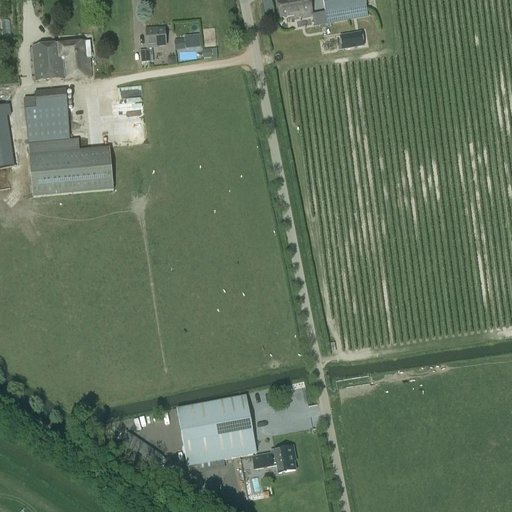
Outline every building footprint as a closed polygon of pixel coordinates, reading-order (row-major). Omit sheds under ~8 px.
[(294,19),(312,15),(308,0),(279,0),(276,1),(280,19),(293,16),(294,19)] [(321,0),(324,13),(312,16),(313,27),(352,20),(350,13),(367,10),(365,0),(321,0)] [(11,20),(2,21),(4,38),(13,37),(11,20)] [(158,48),(158,46),(165,46),(164,30),(153,31),(153,30),(145,30),(147,49),(158,48)] [(337,40),(339,49),(340,49),(360,45),(357,31),(345,33),(336,35),(337,40)] [(184,40),(185,49),(200,48),(199,36),(184,37),(184,40)] [(184,40),(174,40),(174,50),(185,49),(184,40)] [(32,47),(35,83),(92,78),(90,59),(91,59),(90,43),(32,47)] [(200,49),(200,58),(215,59),(215,49),(200,49)] [(149,50),(140,51),(141,64),(150,63),(149,50)] [(119,110),(120,119),(135,117),(135,109),(143,108),(141,87),(111,90),(113,110),(119,110)] [(112,192),(109,149),(79,152),(78,141),(70,142),(67,89),(35,92),(35,98),(23,99),(25,111),(28,148),(29,156),(28,156),(32,199),(112,192)] [(0,169),(19,166),(9,105),(0,106),(0,169)] [(283,392),(300,387),(298,379),(280,383),(283,392)] [(196,466),(198,473),(225,468),(223,461),(257,455),(252,428),(257,427),(255,417),(253,416),(249,417),(246,397),(176,410),(187,468),(196,466)] [(267,454),(267,455),(252,458),(254,471),(277,466),(278,474),(295,471),(293,457),(295,456),(293,447),(269,452),(270,453),(267,454)] [(249,511),(221,492),(212,505),(221,511),(249,511)]
